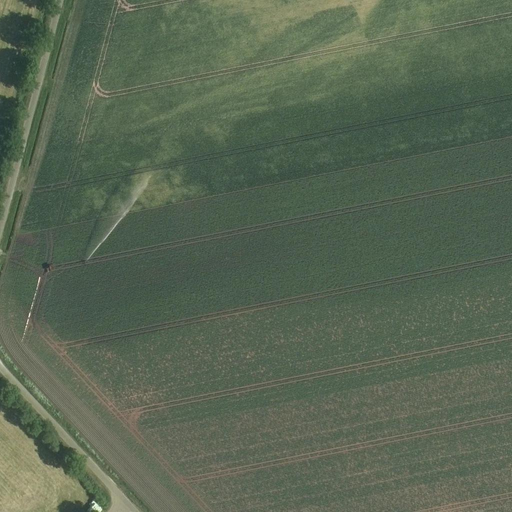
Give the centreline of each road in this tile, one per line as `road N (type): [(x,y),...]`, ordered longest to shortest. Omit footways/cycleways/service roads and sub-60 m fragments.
road 1 (unclassified): [(0,228),(60,0)]
road 2 (unclassified): [(126,505),(0,365)]
